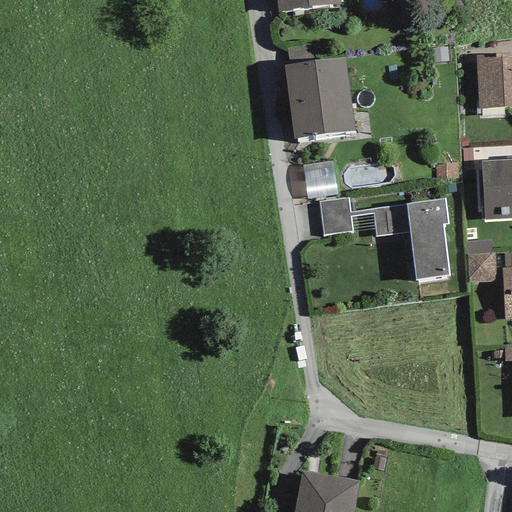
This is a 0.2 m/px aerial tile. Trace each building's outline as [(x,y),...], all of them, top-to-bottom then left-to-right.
[(277,0),(280,13),(342,4),(341,0),(277,0)] [(315,44),(287,48),(289,65),(317,61),(315,44)] [(511,53),(475,55),(478,109),(511,107),(511,53)] [(289,65),(284,66),(294,139),(355,131),(345,57),(317,61),(289,65)] [(506,160),(481,162),(484,220),(511,218),(511,156),(506,157),(506,160)] [(458,164),(435,165),(436,180),(458,179),(458,164)] [(348,198),(318,202),(322,235),(352,232),(350,217),(350,213),(348,198)] [(445,199),(372,209),(373,213),(376,237),(409,232),(416,280),(449,275),(442,224),(448,223),(445,199)] [(372,209),(350,213),(350,217),(373,213),(372,209)] [(468,283),(495,282),(494,254),(467,255),(468,283)] [(511,267),(502,268),(505,319),(511,319),(511,267)] [(353,511),(359,482),(302,471),(294,511),(353,511)]
